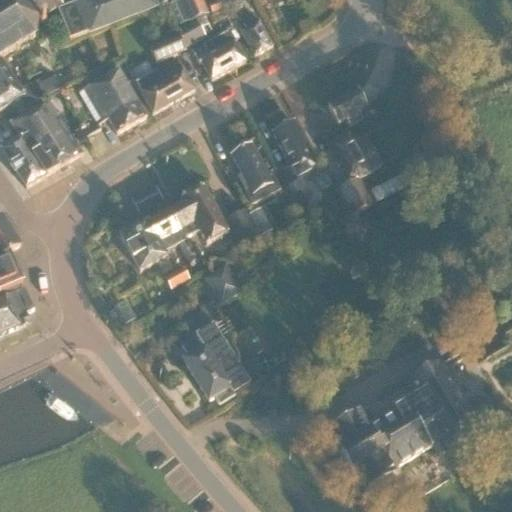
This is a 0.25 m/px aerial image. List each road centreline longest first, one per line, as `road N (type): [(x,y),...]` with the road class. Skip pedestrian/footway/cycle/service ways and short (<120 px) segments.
road 1 (unclassified): [(66,238),(79,205),(111,168),(349,30),(364,0)]
road 2 (unclassified): [(234,511),(86,328)]
